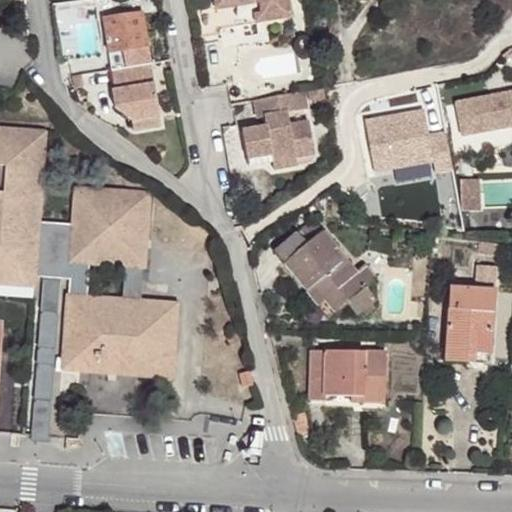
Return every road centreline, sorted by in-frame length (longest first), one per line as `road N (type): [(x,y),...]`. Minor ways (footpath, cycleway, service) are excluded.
road 1 (residential): [(288,500),(235,246),(217,219),(79,119),(45,55),(46,10)]
road 2 (residential): [(0,479),(288,500)]
road 3 (residential): [(288,500),(511,506)]
